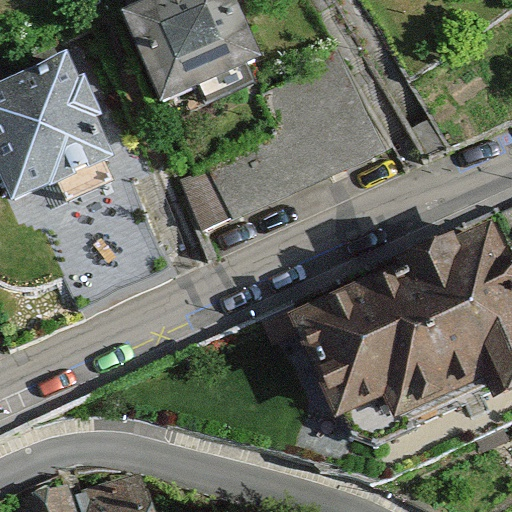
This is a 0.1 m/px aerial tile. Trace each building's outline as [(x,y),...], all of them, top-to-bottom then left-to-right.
[(152,0),(156,10),(123,23),(162,122),(258,84),(225,0),(152,0)] [(0,85),(0,194),(16,235),(126,192),(73,57),(0,85)] [(218,162),(241,218),(354,171),(352,166),(388,151),(353,68),(326,80),(339,111),(218,162)] [(194,172),(211,226),(233,219),(217,165),(194,172)] [(511,275),(492,230),(284,320),(346,462),(511,389),(511,275)] [(145,511),(136,484),(55,511),(145,511)]
